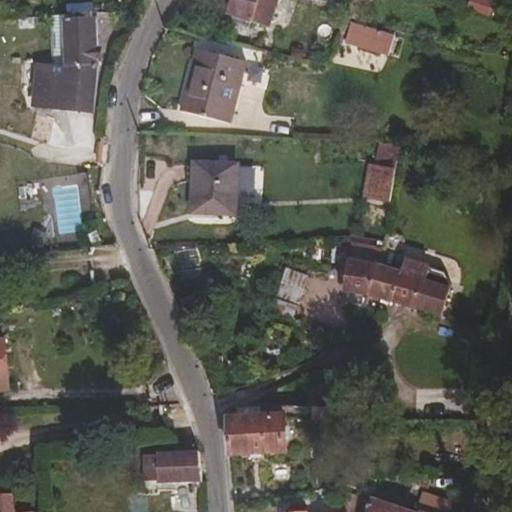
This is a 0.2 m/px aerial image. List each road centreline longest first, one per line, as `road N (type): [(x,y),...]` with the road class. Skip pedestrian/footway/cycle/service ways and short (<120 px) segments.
road 1 (residential): [(170,0),(121,55),(108,212),(203,430),(210,511)]
road 2 (unknown): [(203,430),(25,420),(0,426)]
